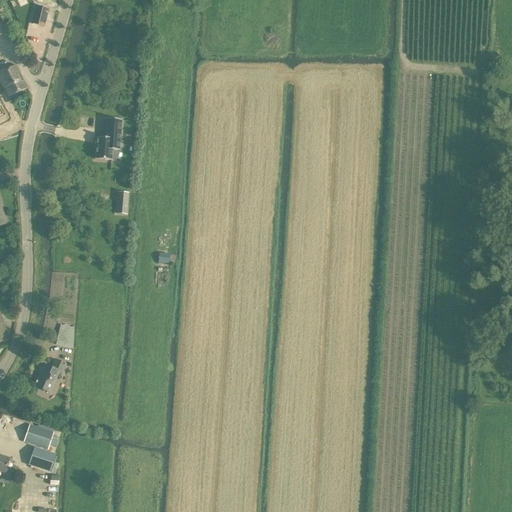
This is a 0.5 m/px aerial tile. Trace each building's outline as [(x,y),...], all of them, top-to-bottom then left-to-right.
[(36,6),(31,25),(44,28),(48,9),(44,8),(36,6)] [(0,80),(9,98),(27,89),(16,65),(0,73),(0,80)] [(95,159),(100,160),(111,161),(111,150),(119,151),(121,121),(111,120),(106,120),(105,139),(96,138),(97,138),(95,159)] [(127,211),(128,194),(117,193),(116,211),(127,211)] [(158,254),(158,262),(168,263),(169,255),(158,254)] [(0,343),(9,340),(4,324),(0,315),(0,343)] [(61,323),(56,344),(72,348),(77,327),(61,323)] [(62,373),(66,365),(55,360),(51,369),(44,365),(34,386),(49,393),(59,372),(62,373)] [(51,438),(53,432),(29,425),(24,442),(47,449),(48,446),(51,438)] [(51,438),(48,446),(56,448),(58,441),(51,438)] [(50,472),(55,455),(34,448),(28,465),(50,472)] [(0,471),(4,473),(8,458),(0,455),(0,471)]
